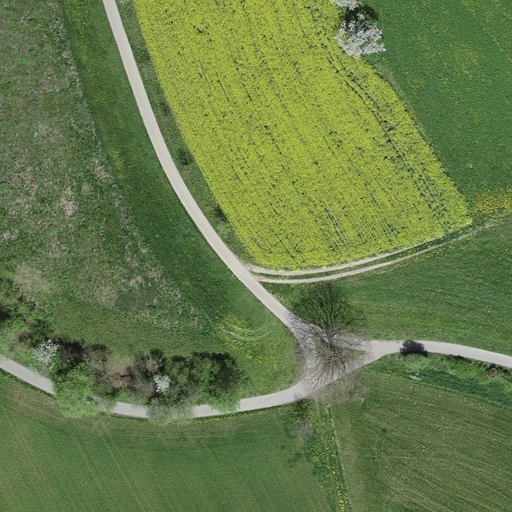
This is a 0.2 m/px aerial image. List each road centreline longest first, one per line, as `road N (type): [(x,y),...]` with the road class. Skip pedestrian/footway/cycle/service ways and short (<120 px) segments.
road 1 (track): [(113,0),(166,163),(214,238),(289,331),(386,348)]
road 2 (track): [(0,351),(57,385),(165,409),(276,391),(386,348)]
road 3 (track): [(386,348),(511,359)]
